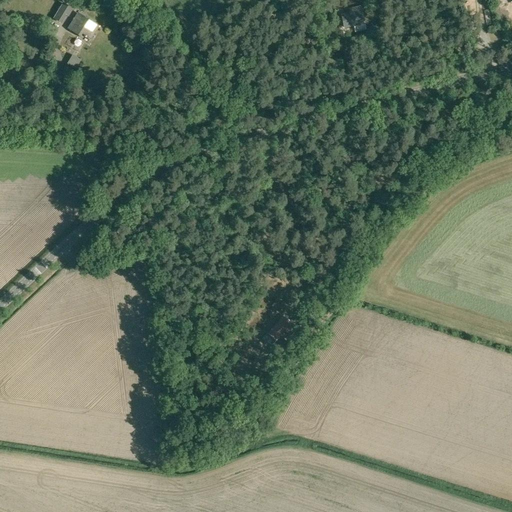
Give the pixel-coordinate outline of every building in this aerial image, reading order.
[(63,4),(54,18),(61,22),(66,14),(68,15),(71,10),(63,4)] [(344,28),(364,23),(361,11),(360,11),(359,6),(349,9),(350,13),(342,15),(344,25),(344,28)] [(74,18),(68,29),(79,36),(83,38),(84,37),(86,38),(90,40),(98,26),(85,18),(82,23),(74,18)] [(316,298),(308,309),(317,316),(325,306),(316,298)] [(288,343),(280,336),(285,331),(291,337),(298,329),(284,317),(269,333),(277,341),(277,340),(284,347),(288,343)]
